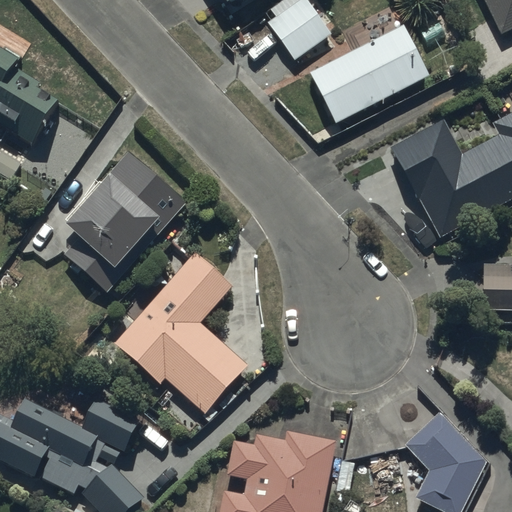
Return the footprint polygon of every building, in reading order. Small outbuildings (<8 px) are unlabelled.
[(297,0),(269,19),(295,59),(333,34),(326,23),(336,17),(324,0),(297,0)] [(511,0),(486,0),(501,32),(511,27),(511,0)] [(312,68),(337,120),(431,74),(405,22),(312,68)] [(0,122),(35,142),(62,96),(14,69),(23,53),(0,40),(0,122)] [(511,112),(494,121),(501,136),(467,153),(449,117),(394,144),(440,238),(511,202),(511,112)] [(190,204),(128,149),(67,217),(83,232),(65,252),(108,291),(125,272),(118,266),(162,216),(171,225),(190,204)] [(234,283),(196,249),(117,340),(163,381),(166,377),(205,410),(249,360),(202,320),(234,283)] [(511,261),(484,261),(483,309),(511,309),(511,261)] [(141,415),(98,397),(84,426),(27,398),(13,425),(0,419),(0,457),(80,497),(83,493),(102,511),(127,511),(144,496),(115,466),(122,449),(127,451),(141,415)] [(461,511),(487,459),(439,409),(407,444),(433,469),(419,496),(450,511),(461,511)] [(323,511),(338,438),(288,428),(286,439),(257,434),(255,442),(235,438),(229,471),(247,475),(244,492),(226,489),(221,511),(323,511)]
